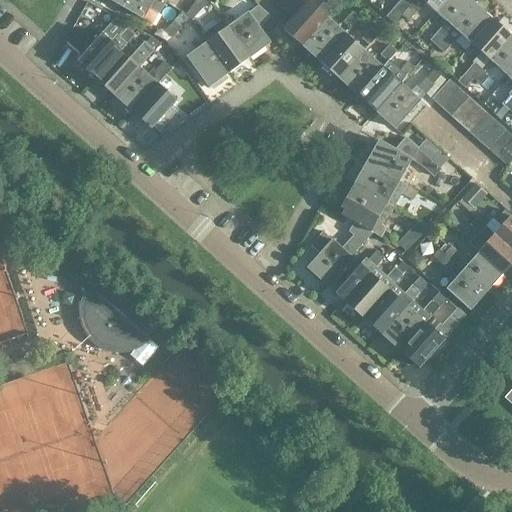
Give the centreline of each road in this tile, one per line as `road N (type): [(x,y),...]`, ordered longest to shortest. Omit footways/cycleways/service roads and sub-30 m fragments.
road 1 (residential): [(415,427),(0,53)]
road 2 (residential): [(415,427),(511,316)]
